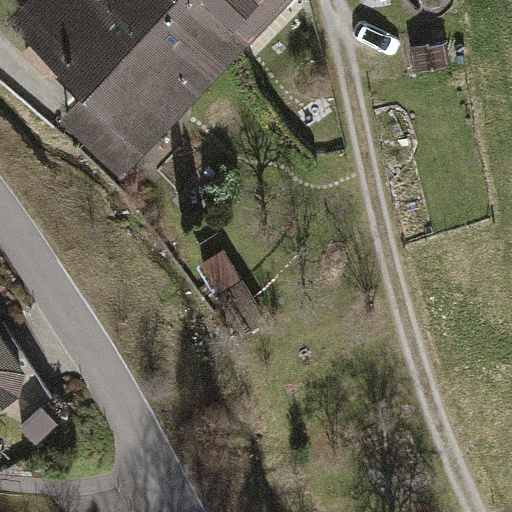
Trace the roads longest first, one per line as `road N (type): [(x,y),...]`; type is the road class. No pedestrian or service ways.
road 1 (track): [(467,511),(394,297),(327,0)]
road 2 (residential): [(0,230),(116,404),(176,511)]
